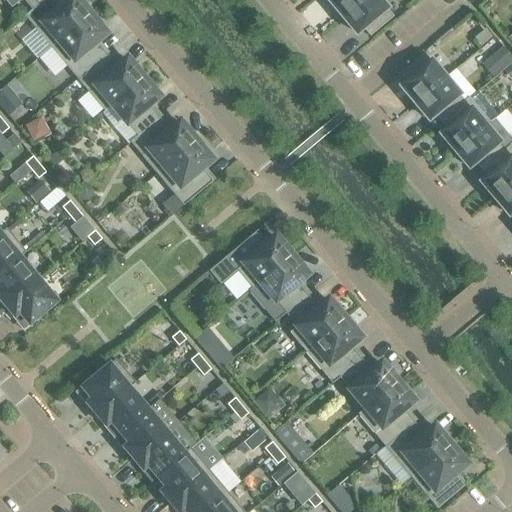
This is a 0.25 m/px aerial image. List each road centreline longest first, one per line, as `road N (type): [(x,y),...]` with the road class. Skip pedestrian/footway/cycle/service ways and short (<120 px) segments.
road 1 (residential): [(413,351),(121,0)]
road 2 (residential): [(261,0),(498,281)]
road 3 (residential): [(511,466),(413,351)]
